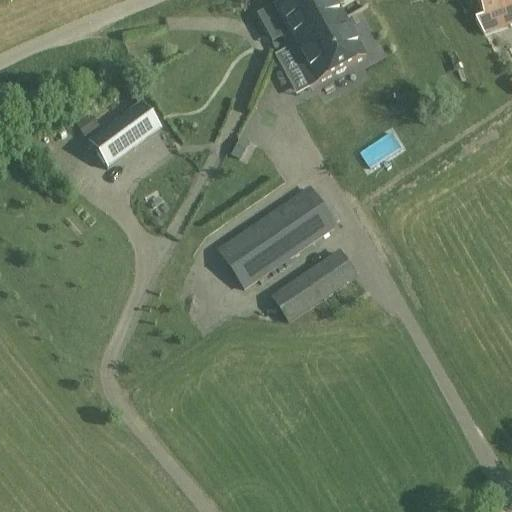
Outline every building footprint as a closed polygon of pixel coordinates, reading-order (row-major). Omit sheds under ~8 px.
[(287,0),(274,7),(256,17),(271,45),(289,35),(305,66),(298,70),(309,90),(365,60),(331,0),(287,0)] [(511,0),(476,0),(479,6),(483,18),(475,21),(481,37),(511,26),(511,0)] [(160,132),(141,106),(88,145),(106,171),(160,132)] [(86,121),(76,128),(84,140),(95,132),(86,121)] [(334,230),(308,192),(217,254),(243,292),(334,230)] [(355,279),(339,254),(271,297),(286,322),(355,279)]
